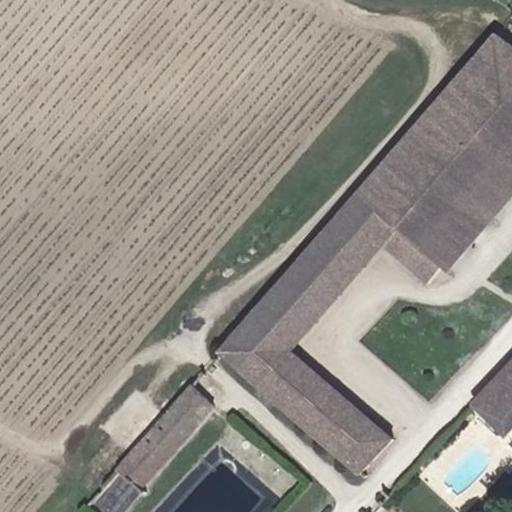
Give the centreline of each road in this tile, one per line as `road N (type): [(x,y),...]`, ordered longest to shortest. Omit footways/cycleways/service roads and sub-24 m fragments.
road 1 (unknown): [(346,511),(511,340)]
road 2 (track): [(337,0),(391,14),(444,4),(500,8),(511,18)]
